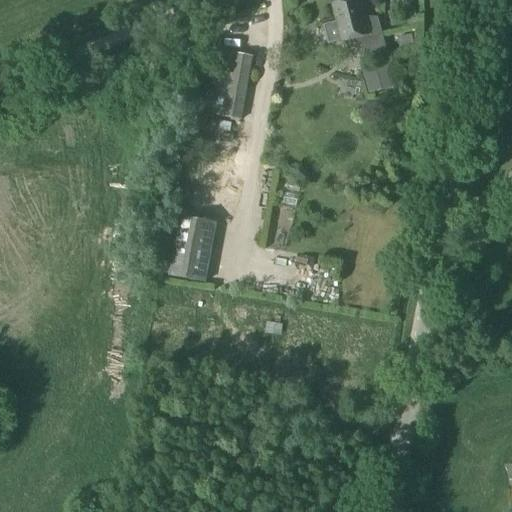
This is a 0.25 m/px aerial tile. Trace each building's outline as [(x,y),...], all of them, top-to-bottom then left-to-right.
[(356,0),(332,6),(341,43),(354,40),(359,59),(384,52),(377,22),(364,26),(357,0),(356,0)] [(220,117),(237,120),(250,57),(233,54),(220,117)] [(365,72),(371,94),(394,89),(389,66),(365,72)] [(187,195),(228,204),(235,174),(217,170),(222,151),(199,146),(194,169),(193,169),(187,195)] [(169,277),(204,284),(215,225),(179,218),(169,277)] [(511,455),(501,457),(504,482),(511,481),(511,455)]
